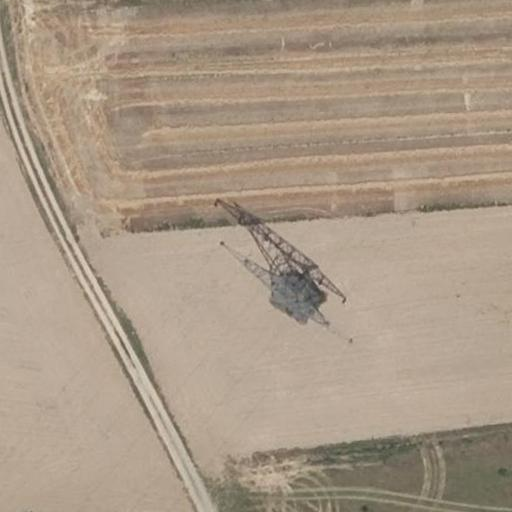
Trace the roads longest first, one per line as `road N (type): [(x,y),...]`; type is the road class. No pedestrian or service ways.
road 1 (track): [(208,511),(39,183),(0,61)]
road 2 (track): [(195,486),(256,471),(511,440)]
